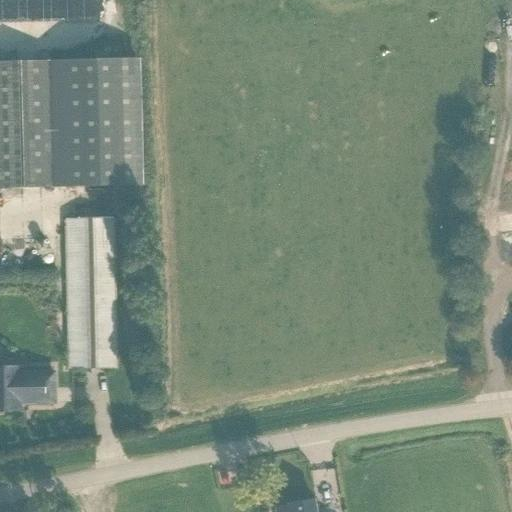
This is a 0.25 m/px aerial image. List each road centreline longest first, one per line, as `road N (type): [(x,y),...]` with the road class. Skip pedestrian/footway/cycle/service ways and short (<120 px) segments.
road 1 (tertiary): [(0,496),(511,407)]
road 2 (track): [(0,40),(106,34),(104,0)]
